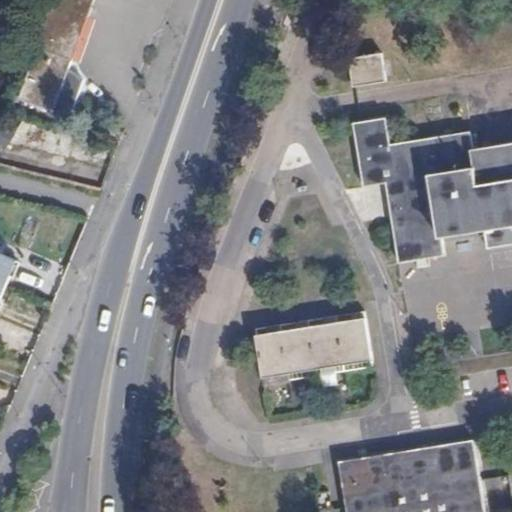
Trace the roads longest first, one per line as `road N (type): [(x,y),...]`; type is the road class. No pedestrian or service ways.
road 1 (primary): [(115,511),(118,447),(148,276),(238,0)]
road 2 (residential): [(104,212),(0,490)]
road 3 (primary): [(128,220),(90,350),(67,509)]
road 4 (primary): [(201,0),(128,220)]
